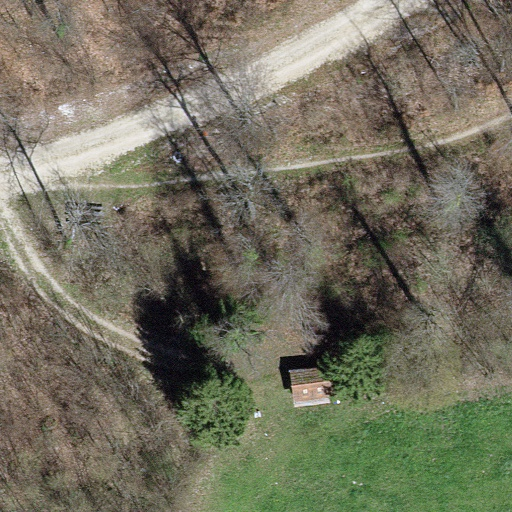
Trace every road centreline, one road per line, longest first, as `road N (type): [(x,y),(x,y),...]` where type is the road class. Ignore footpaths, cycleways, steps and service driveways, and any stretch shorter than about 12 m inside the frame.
road 1 (track): [(511,101),(349,160),(133,181),(18,168)]
road 2 (track): [(0,173),(44,163),(330,44),(401,0)]
road 3 (track): [(0,201),(18,242),(65,294),(127,343),(262,373)]
